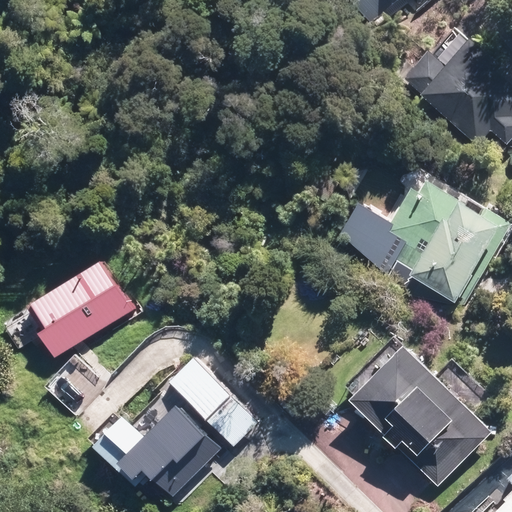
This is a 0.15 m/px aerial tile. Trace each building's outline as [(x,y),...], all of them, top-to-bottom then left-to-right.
[(401,0),(343,0),(367,29),(401,0)] [(424,97),(421,100),(472,143),(484,129),(501,144),(511,130),(511,124),(506,119),(511,112),(511,93),(490,74),(491,72),(463,48),(442,73),(425,58),(405,81),(424,97)] [(500,233),(422,189),(397,235),(426,251),(415,269),(464,297),(500,233)] [(479,438),(397,355),(350,401),(432,484),(479,438)] [(259,422),(195,361),(172,385),(236,446),(259,422)] [(135,489),(148,474),(174,497),(218,448),(181,416),(153,449),(123,422),(95,453),(135,489)] [(511,511),(511,494),(495,511),(511,511)]
